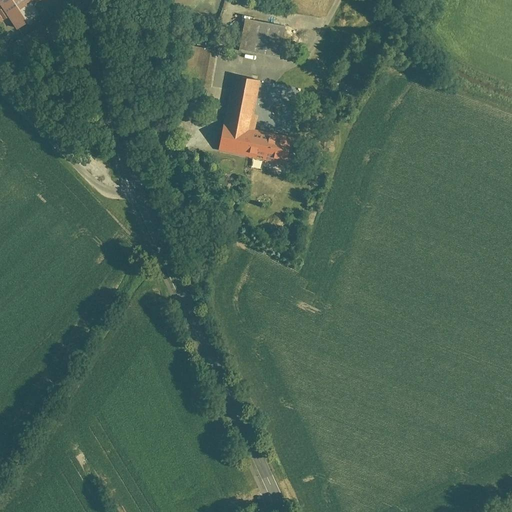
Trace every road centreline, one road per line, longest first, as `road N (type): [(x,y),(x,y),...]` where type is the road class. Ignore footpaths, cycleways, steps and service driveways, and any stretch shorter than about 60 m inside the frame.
road 1 (tertiary): [(130,190),(277,511)]
road 2 (tertiary): [(84,0),(101,97),(130,190)]
road 3 (residential): [(130,190),(102,188),(0,87)]
